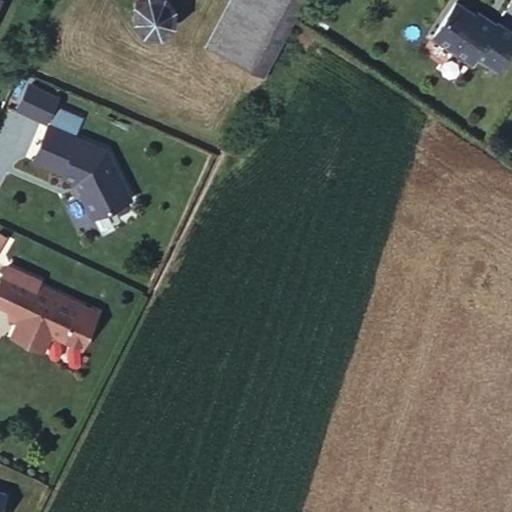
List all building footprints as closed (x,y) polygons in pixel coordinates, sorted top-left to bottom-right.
[(153,29),(157,23),(160,16),(160,12),(160,7),(157,0),(108,0),(106,7),(112,28),(119,34),(130,38),(143,37),(153,29)] [(209,0),(192,36),(255,67),(279,21),(289,0),(209,0)] [(481,80),(504,49),(481,33),(478,37),(441,12),(417,45),(455,72),(460,65),(481,80)] [(42,100),(34,118),(58,130),(67,112),(42,100)] [(32,117),(15,150),(64,176),(70,189),(68,191),(80,215),(118,195),(95,147),(58,130),(34,118),(32,117)] [(0,307),(5,311),(1,319),(0,320),(0,333),(25,346),(34,330),(64,345),(82,312),(20,282),(21,279),(0,267),(0,307)]
